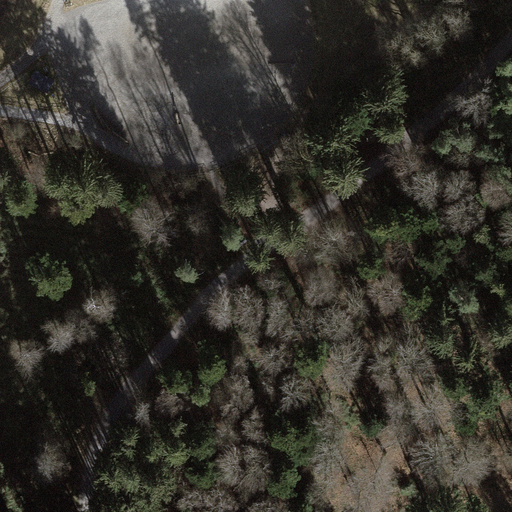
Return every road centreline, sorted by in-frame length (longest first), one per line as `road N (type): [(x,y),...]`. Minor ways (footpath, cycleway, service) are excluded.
road 1 (track): [(92,511),(95,441),(206,305),(366,178),(511,46)]
road 2 (unknown): [(61,0),(57,65),(89,126),(116,148),(183,167),(226,159),(264,137),(292,103),(307,62),(301,0)]
